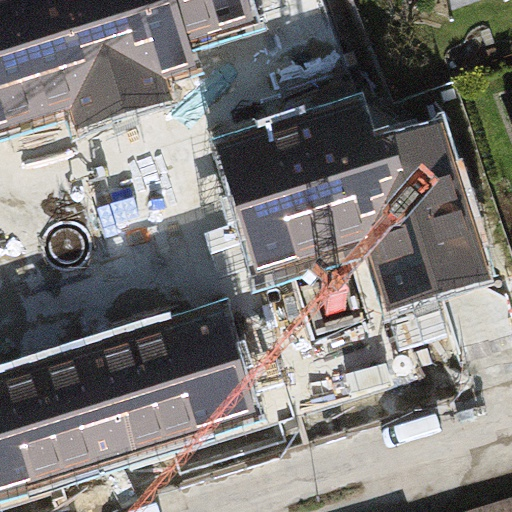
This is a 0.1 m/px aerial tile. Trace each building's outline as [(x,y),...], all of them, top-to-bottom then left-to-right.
[(0,0),(0,129),(75,106),(82,130),(175,101),(168,79),(199,70),(189,39),(257,18),(251,0),(0,0)] [(511,90),(492,98),(511,150),(511,90)] [(365,99),(218,144),(258,274),(371,239),(393,309),(492,278),(443,120),(377,140),(365,99)] [(225,303),(0,371),(0,498),(261,420),(225,303)] [(511,511),(511,503),(482,511),(511,511)]
